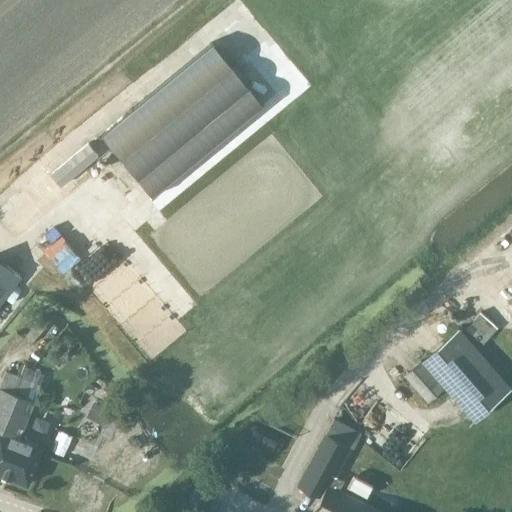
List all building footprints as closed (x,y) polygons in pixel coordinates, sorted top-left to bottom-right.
[(264,104),(212,42),(101,134),(152,196),(264,104)] [(0,305),(21,277),(0,260),(0,305)] [(466,322),(478,335),(492,321),(480,309),(466,322)] [(162,324),(150,312),(132,329),(144,341),(162,324)] [(507,385),(454,325),(424,351),(477,411),(507,385)] [(405,376),(429,403),(446,388),(421,361),(405,376)] [(33,401),(43,375),(20,366),(16,375),(5,371),(0,382),(0,475),(27,486),(42,447),(19,437),(33,401)] [(348,394),(369,403),(376,386),(355,377),(348,394)] [(102,421),(63,406),(49,444),(68,452),(60,474),(80,481),(102,421)] [(383,511),(333,485),(362,431),(333,418),(296,487),(320,498),(313,511),(314,511),(383,511)]
